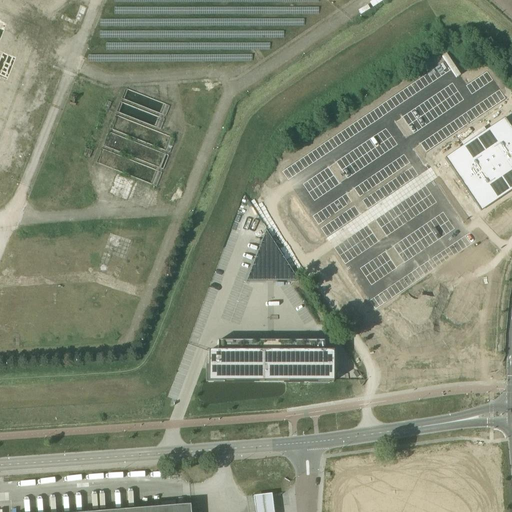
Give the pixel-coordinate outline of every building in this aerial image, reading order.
[(142,0),(141,0),(157,0),(158,3),(153,9),(158,13),(213,12),(242,0),(142,0)] [(0,73),(20,22),(0,14),(0,73)] [(444,157),(479,211),(511,189),(511,129),(504,118),(444,157)] [(163,171),(169,136),(152,133),(147,162),(145,162),(144,167),(145,168),(142,181),(154,183),(156,169),(163,171)] [(118,172),(110,192),(131,201),(140,181),(118,172)] [(208,351),(208,382),(333,382),(333,351),(324,351),(324,341),(218,341),(218,351),(208,351)]
